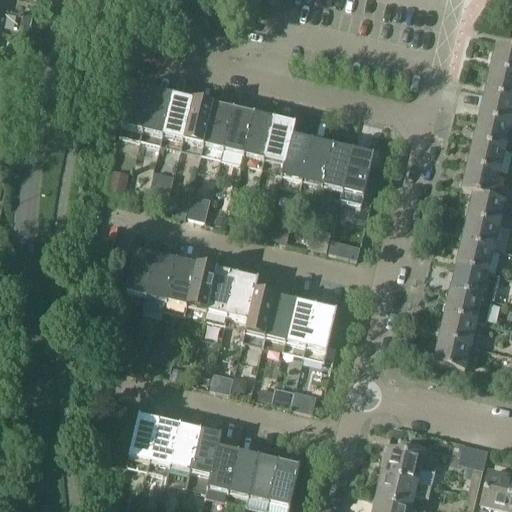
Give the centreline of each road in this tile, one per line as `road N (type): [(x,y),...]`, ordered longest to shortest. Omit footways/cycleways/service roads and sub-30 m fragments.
road 1 (tertiary): [(51,511),(25,227),(27,175),(68,0)]
road 2 (residential): [(386,287),(420,127),(393,113),(224,75),(200,55),(168,0)]
road 3 (residential): [(386,287),(119,223)]
road 4 (residential): [(348,447),(121,392)]
road 5 (residential): [(511,433),(360,396)]
